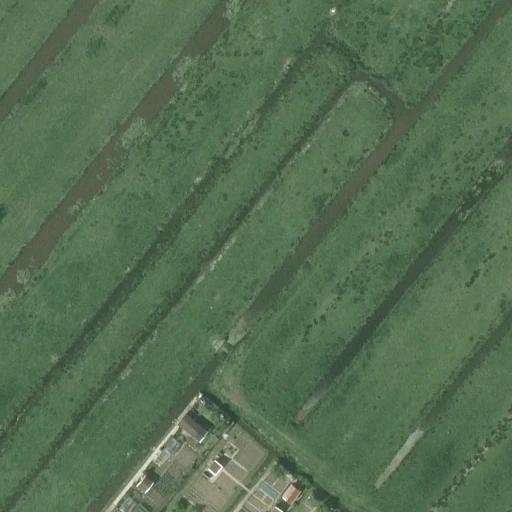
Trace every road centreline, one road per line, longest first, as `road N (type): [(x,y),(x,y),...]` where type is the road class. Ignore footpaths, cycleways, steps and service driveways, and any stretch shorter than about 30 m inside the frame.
road 1 (track): [(38,511),(183,341),(217,342)]
road 2 (track): [(368,511),(259,425),(231,356),(217,342)]
